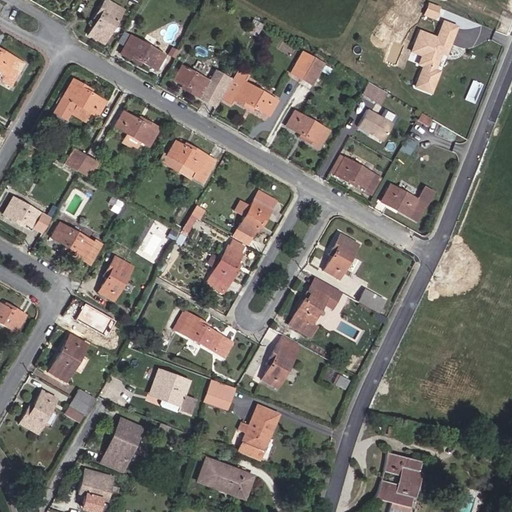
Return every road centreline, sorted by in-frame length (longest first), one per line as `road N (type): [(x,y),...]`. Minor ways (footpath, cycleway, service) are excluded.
road 1 (residential): [(309,180),(245,295),(250,317),(263,314),(330,191)]
road 2 (unclassified): [(435,252),(355,415),(327,511)]
road 3 (residential): [(309,180),(70,53)]
road 4 (residential): [(0,413),(71,287),(0,247)]
road 5 (unclassified): [(511,60),(435,252)]
road 6 (residential): [(0,169),(64,58)]
road 7 (residential): [(435,252),(330,191)]
